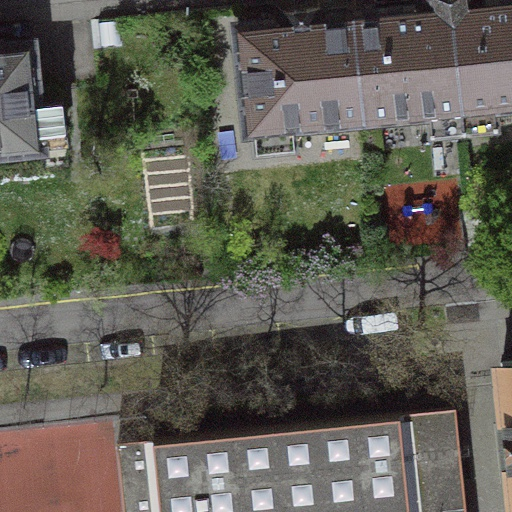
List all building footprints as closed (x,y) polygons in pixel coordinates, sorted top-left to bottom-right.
[(421,0),(422,3),(354,10),(365,116),(428,110),(430,132),(464,129),(450,0),(421,0)] [(511,101),(511,0),(450,0),(464,129),(497,126),(495,103),(511,101)] [(365,116),(354,10),(320,14),(319,8),(300,10),(283,12),(284,17),(236,22),(247,128),(253,128),(255,150),(296,146),(294,123),(365,116)] [(0,148),(40,144),(40,141),(65,139),(61,98),(36,100),(30,41),(0,43),(0,148)] [(511,359),(500,361),(504,398),(511,479),(511,359)] [(466,511),(455,403),(117,438),(124,511),(466,511)]
